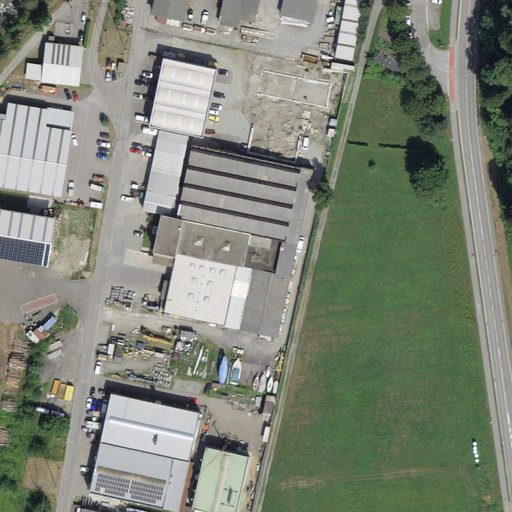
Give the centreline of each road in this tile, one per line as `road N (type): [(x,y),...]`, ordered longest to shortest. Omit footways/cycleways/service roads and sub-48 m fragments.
road 1 (track): [(382,0),(259,511)]
road 2 (unclassified): [(109,0),(102,46),(130,130),(62,511)]
road 3 (secondary): [(511,428),(466,73)]
road 4 (unknown): [(130,130),(145,0)]
